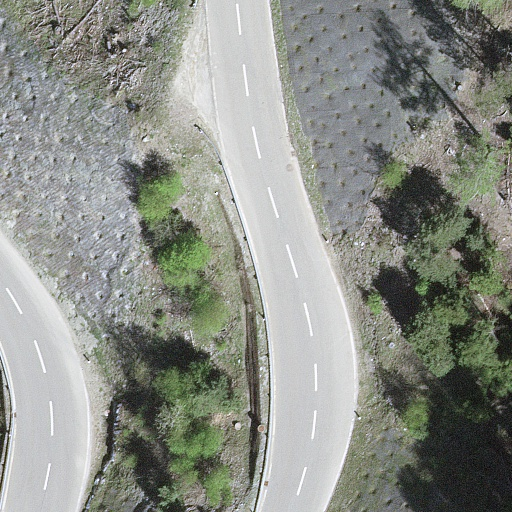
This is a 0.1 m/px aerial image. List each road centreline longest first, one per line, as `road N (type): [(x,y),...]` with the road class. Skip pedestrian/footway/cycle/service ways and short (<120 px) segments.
road 1 (tertiary): [(235,0),(257,151),(312,337),(313,432),(290,511)]
road 2 (tertiary): [(38,511),(52,414),(34,339),(0,278)]
